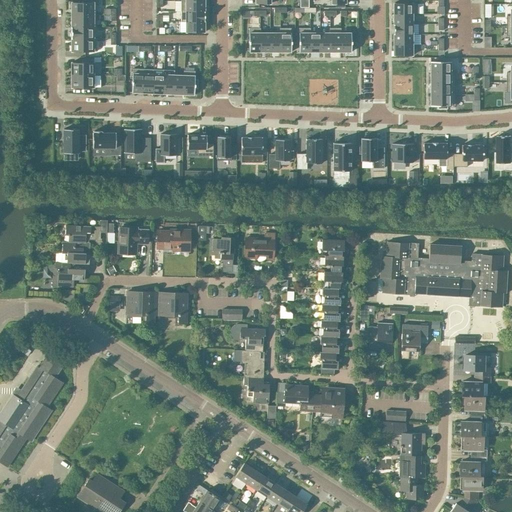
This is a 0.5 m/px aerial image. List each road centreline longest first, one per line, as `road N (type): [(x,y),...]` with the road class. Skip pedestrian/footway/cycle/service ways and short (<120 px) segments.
road 1 (residential): [(349,381),(270,372),(266,284),(114,281),(100,290),(82,326)]
road 2 (residential): [(51,0),(51,91),(58,104),(222,112)]
road 3 (residential): [(222,112),(378,119)]
road 4 (residential): [(207,407),(82,326)]
road 5 (residential): [(355,245),(349,381)]
road 6 (residential): [(378,119),(511,117)]
road 7 (residential): [(427,511),(441,484),(444,387)]
road 8 (residential): [(328,487),(225,419)]
